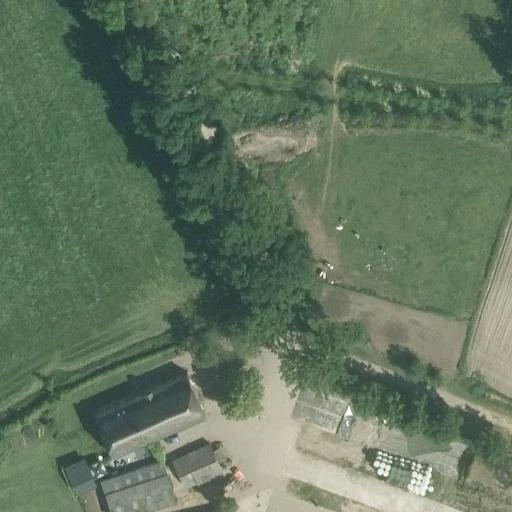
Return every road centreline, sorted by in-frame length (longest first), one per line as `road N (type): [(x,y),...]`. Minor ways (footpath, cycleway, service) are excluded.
road 1 (track): [(511,435),(306,358),(133,0)]
road 2 (unknown): [(298,341),(249,451)]
